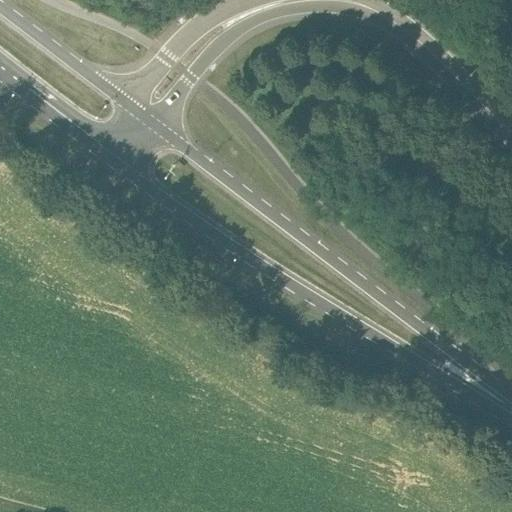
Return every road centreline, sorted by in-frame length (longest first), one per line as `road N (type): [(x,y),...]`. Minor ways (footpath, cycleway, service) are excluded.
road 1 (tertiary): [(109,152),(269,270),(382,340),(470,377)]
road 2 (tertiary): [(470,377),(398,307),(143,116)]
road 3 (tertiary): [(511,134),(404,29),(377,11),(330,0)]
road 4 (tertiary): [(313,0),(270,6),(218,29),(143,116)]
road 5 (tertiary): [(143,116),(0,7)]
road 6 (tertiary): [(0,69),(109,152)]
